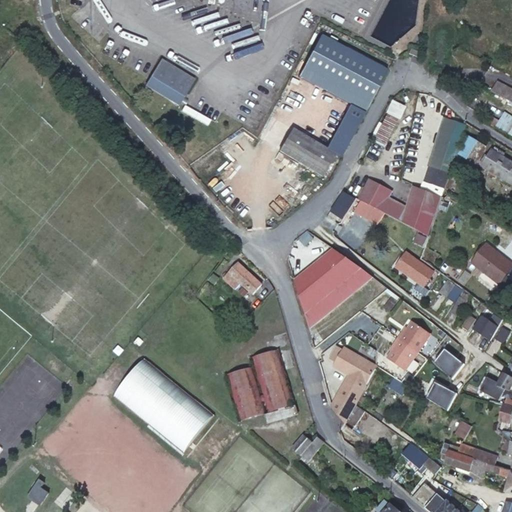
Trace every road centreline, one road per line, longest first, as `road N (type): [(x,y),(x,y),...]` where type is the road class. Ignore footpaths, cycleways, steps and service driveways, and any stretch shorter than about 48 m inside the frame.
road 1 (residential): [(266,253),(330,187),(385,86),(428,86),(511,145)]
road 2 (unclassified): [(40,0),(55,39),(167,162),(266,253)]
road 3 (residential): [(266,253),(331,437),(419,511)]
road 4 (unknown): [(306,212),(479,347)]
